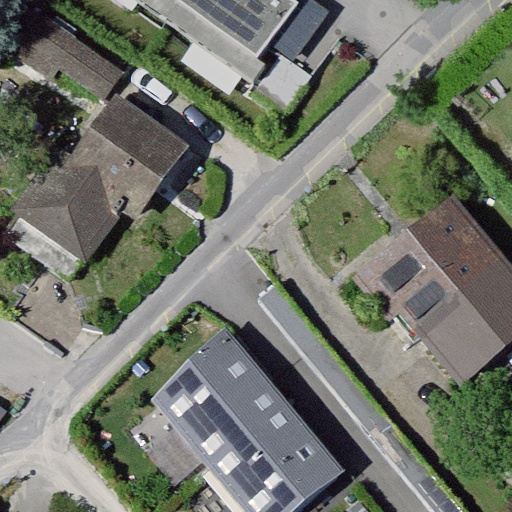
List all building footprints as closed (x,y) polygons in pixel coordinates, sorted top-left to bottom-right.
[(264,64),(274,46),(295,61),(331,11),(315,0),(134,0),(170,24),(253,81),(264,64)] [(140,244),(198,158),(123,106),(79,168),(65,159),(16,226),(93,280),(125,234),(140,244)] [(468,402),(511,365),(511,270),(462,209),(362,292),(399,336),(408,329),(468,402)] [(162,411),(218,477),(288,418),(233,352),(162,411)] [(288,418),(218,477),(247,511),(311,511),(344,484),(288,418)]
